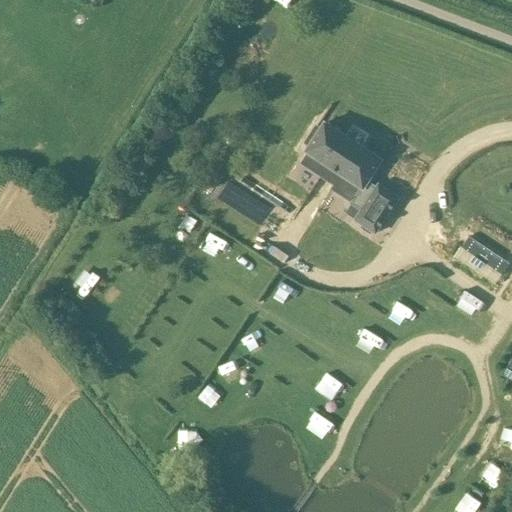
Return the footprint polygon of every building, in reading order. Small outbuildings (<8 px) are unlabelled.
[(376,233),(398,200),(399,199),(398,198),(397,198),(380,186),(378,185),(378,187),(376,189),(367,183),(381,163),(382,161),(380,160),(326,125),(324,124),(323,125),(323,126),(321,130),(316,127),(305,144),(310,147),(307,151),(306,153),(307,154),(308,154),(309,154),(302,164),(317,174),(324,164),(362,189),(353,203),(352,203),(352,204),(353,205),(362,211),(356,219),(355,221),(357,222),(357,221),(374,233),(374,234),(375,234),(376,233)] [(509,264),(469,237),(461,249),(502,276),(509,264)] [(458,292),(449,309),(469,319),(477,302),(458,292)] [(391,315),(408,319),(411,306),(394,302),(391,315)] [(468,494),(456,511),(457,511),(479,511),(484,505),(468,494)]
